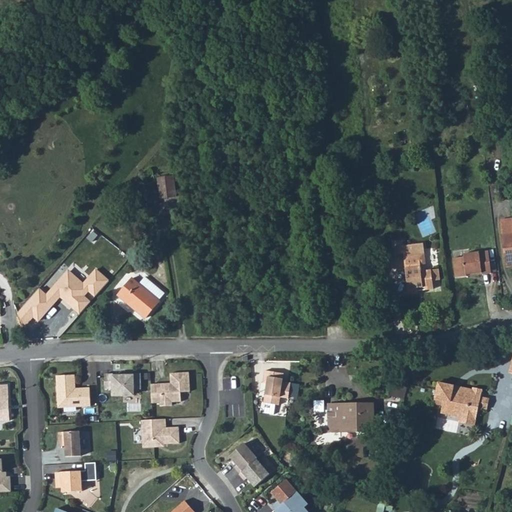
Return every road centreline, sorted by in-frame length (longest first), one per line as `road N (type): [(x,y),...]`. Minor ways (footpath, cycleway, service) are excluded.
road 1 (residential): [(208,345),(397,343),(458,335),(511,316)]
road 2 (residential): [(29,352),(208,345)]
road 3 (residential): [(235,511),(200,464),(210,415),(208,345)]
road 4 (residential): [(29,352),(36,490),(28,511)]
